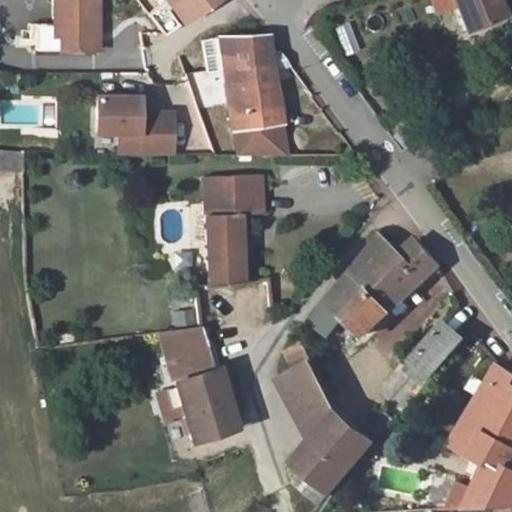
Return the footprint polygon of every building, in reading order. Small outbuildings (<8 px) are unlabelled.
[(96,0),(52,0),(52,26),(58,26),(58,36),(58,51),(95,52),(96,0)] [(132,0),(131,1),(144,24),(179,2),(183,0),(132,0)] [(505,16),(498,0),(456,0),(469,30),(505,16)] [(347,21),(332,27),(343,56),(358,50),(347,21)] [(271,149),(263,99),(254,43),(252,30),(206,37),(211,70),(193,72),(175,75),(185,103),(215,98),(223,149),(271,149)] [(198,40),(188,43),(193,72),(211,70),(206,37),(198,40)] [(105,126),(104,148),(159,149),(159,107),(126,106),(126,90),(82,90),(82,126),(105,126)] [(185,171),(195,277),(229,275),(226,206),(248,204),(247,188),(241,188),(239,166),(185,171)] [(245,166),(239,166),(241,188),(247,188),(245,166)] [(398,252),(381,236),(310,321),(330,332),(343,319),(364,336),(438,265),(417,237),(398,252)] [(180,278),(182,323),(258,315),(255,272),(229,275),(195,277),(180,278)] [(165,325),(147,327),(180,433),(221,420),(202,363),(178,368),(165,325)] [(411,364),(429,379),(460,341),(442,326),(411,364)] [(313,437),(334,410),(300,346),(282,354),(291,371),(281,377),(313,437)] [(511,373),(496,364),(449,445),(486,464),(473,488),(465,484),(451,508),(511,504),(511,468),(506,465),(511,455),(511,373)] [(334,410),(313,437),(292,463),(328,494),(372,443),(334,410)]
